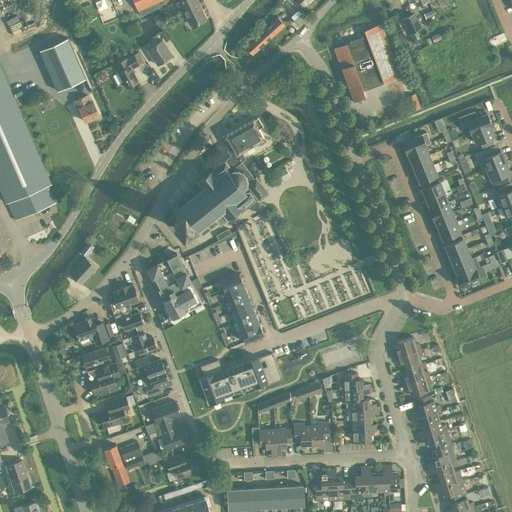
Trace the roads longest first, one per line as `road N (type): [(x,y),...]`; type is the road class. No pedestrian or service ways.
road 1 (residential): [(11,281),(67,225),(135,119),(250,0)]
road 2 (residential): [(130,253),(218,115),(296,37)]
road 3 (residential): [(356,159),(391,144),(456,305)]
road 4 (residential): [(200,447),(130,253)]
road 5 (residential): [(214,464),(407,454)]
road 6 (residential): [(86,511),(29,335)]
road 7 (residential): [(407,454),(376,352),(401,297)]
road 8 (residential): [(401,297),(356,159)]
road 9 (residential): [(276,341),(239,252),(200,268)]
road 10 (residential): [(356,159),(322,68),(296,37)]
road 11 (residential): [(401,297),(276,341)]
road 12 (residential): [(29,335),(81,306),(130,253)]
